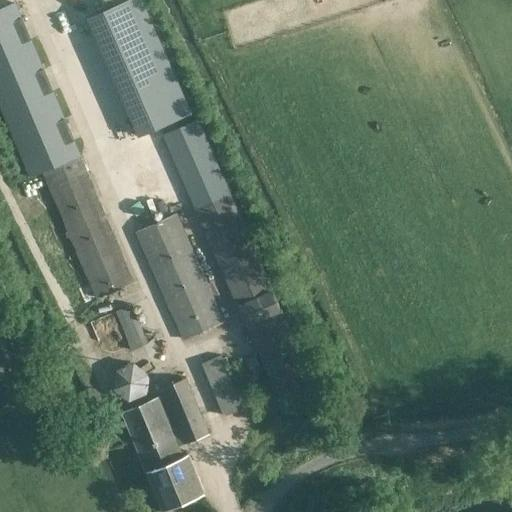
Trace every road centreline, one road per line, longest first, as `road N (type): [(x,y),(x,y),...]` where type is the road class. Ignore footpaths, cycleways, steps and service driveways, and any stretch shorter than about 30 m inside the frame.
road 1 (track): [(0,160),(94,359),(178,348),(229,456),(232,511)]
road 2 (unclassified): [(259,511),(335,457),(511,425)]
